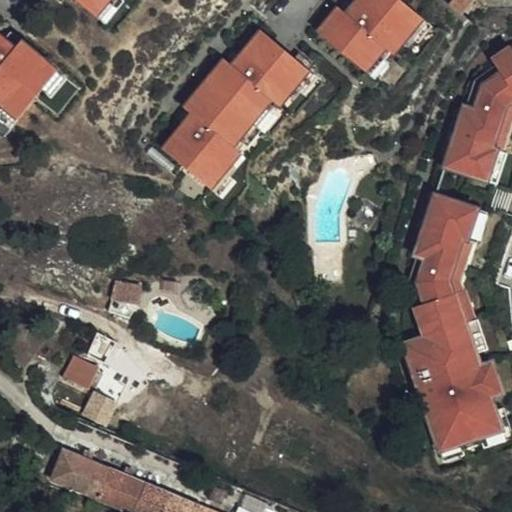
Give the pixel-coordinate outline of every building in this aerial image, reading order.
[(79,0),(104,21),(120,0),(79,0)] [(126,0),(120,0),(104,21),(113,28),(132,5),(126,0)] [(344,9),(324,34),(370,75),(391,50),(399,56),(428,21),(402,0),(363,0),(360,5),(376,18),(381,22),(372,33),(367,28),(344,9)] [(472,0),(458,0),(453,6),(467,17),(478,4),(472,0)] [(376,18),(367,28),(372,33),(381,22),(376,18)] [(48,94),(65,75),(11,26),(5,34),(0,29),(0,103),(21,123),(48,94)] [(231,61),(191,110),(214,130),(219,135),(212,144),(206,139),(190,126),(168,152),(216,191),(236,167),(246,155),(244,153),(238,149),(258,125),(277,102),(282,106),(286,109),(296,96),(315,72),(319,68),(304,55),(300,60),(267,33),(246,57),(264,72),(269,76),(260,86),(255,82),(231,61)] [(511,50),(497,61),(502,68),(506,75),(487,88),(480,113),(471,111),(468,110),(450,169),(492,182),(501,151),(495,149),(505,120),(500,118),(506,101),(511,102),(511,50)] [(506,75),(502,68),(480,83),(471,111),(480,113),(487,88),(506,75)] [(269,76),(264,72),(255,82),(260,86),(269,76)] [(324,79),(315,72),(296,96),(300,100),(306,93),(311,96),(324,79)] [(74,84),(65,75),(48,94),(57,102),(74,84)] [(501,151),(492,182),(502,185),(511,154),(506,152),(511,132),(511,102),(506,101),(500,118),(505,120),(495,149),(501,151)] [(282,106),(277,102),(258,125),(267,132),(279,117),(276,114),(282,106)] [(21,123),(0,103),(0,120),(13,132),(21,123)] [(258,125),(238,149),(244,153),(249,147),(252,149),(267,132),(258,125)] [(219,135),(214,130),(206,139),(212,144),(219,135)] [(241,171),(236,167),(216,191),(225,199),(239,182),(235,179),(241,171)] [(409,346),(452,464),(471,457),(469,451),(467,445),(488,438),(505,431),(498,412),(493,399),(497,398),(487,369),(482,355),(461,296),(459,296),(457,291),(463,272),(469,274),(478,243),(472,241),(482,211),(440,196),(423,256),(424,256),(433,258),(425,286),(431,304),(423,307),(419,309),(429,338),(409,346)] [(492,214),(482,211),(472,241),(478,243),(483,244),(492,214)] [(433,258),(424,256),(416,285),(423,307),(431,304),(425,286),(433,258)] [(469,274),(463,272),(457,291),(459,296),(461,296),(482,355),(493,351),(483,322),(481,322),(471,292),(468,293),(466,287),(471,274),(469,274)] [(90,389),(101,366),(77,354),(66,377),(90,389)] [(498,365),(487,369),(497,398),(508,395),(498,365)] [(497,398),(493,399),(498,412),(502,411),(497,398)] [(511,414),(510,408),(502,411),(509,430),(511,428),(511,414)] [(502,411),(498,412),(505,431),(509,430),(502,411)] [(505,431),(488,438),(490,444),(492,449),(511,441),(511,438),(509,430),(505,431)] [(488,438),(467,445),(469,451),(490,444),(488,438)] [(239,511),(210,511),(132,477),(124,474),(91,460),(84,456),(66,448),(53,478),(128,511),(247,511),(241,509),(239,511)] [(88,449),(84,456),(91,460),(95,451),(88,449)] [(124,474),(132,477),(136,469),(128,466),(124,474)]
